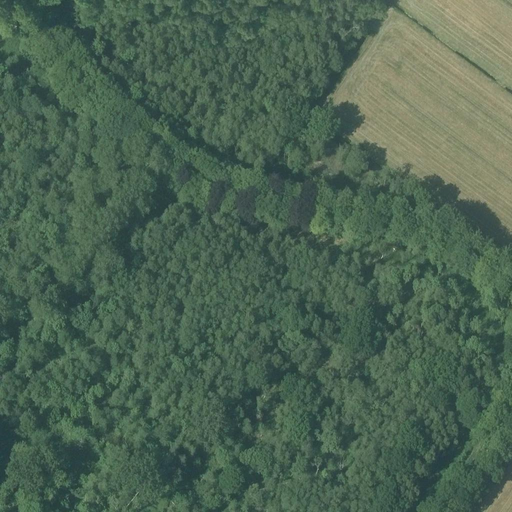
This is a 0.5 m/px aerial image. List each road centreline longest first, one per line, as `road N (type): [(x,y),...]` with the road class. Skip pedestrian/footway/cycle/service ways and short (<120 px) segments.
road 1 (track): [(511,301),(434,243),(383,226),(259,207),(192,183),(79,94),(10,0)]
road 2 (track): [(445,511),(511,406)]
